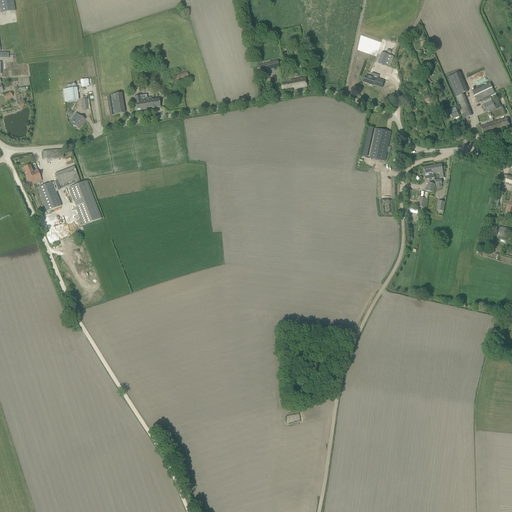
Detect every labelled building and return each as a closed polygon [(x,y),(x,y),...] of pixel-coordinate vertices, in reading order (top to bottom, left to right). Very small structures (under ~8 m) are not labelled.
[(15,11),(13,0),(0,0),(0,8),(1,13),(15,11)] [(0,46),(0,57),(9,57),(9,52),(0,52),(0,51),(1,51),(0,46)] [(382,52),(378,63),(385,66),(389,55),(382,52)] [(389,55),(385,66),(389,67),(393,57),(389,55)] [(273,62),(255,67),(256,68),(257,73),(279,67),(278,64),(273,65),(272,62),(273,62)] [(186,72),(175,76),(177,81),(188,77),(186,72)] [(448,78),(456,97),(468,92),(460,73),(448,78)] [(485,73),(471,77),(472,83),(487,79),(485,73)] [(365,76),(363,82),(373,86),(373,85),(382,88),(384,81),(369,76),(369,77),(365,76)] [(305,78),(281,83),(282,91),(307,87),(305,78)] [(472,92),(477,102),(494,93),(490,83),(472,92)] [(76,88),(63,90),(65,102),(77,100),(76,88)] [(125,113),(124,108),(122,94),(109,96),(112,116),(125,113)] [(146,95),(134,97),(136,111),(160,107),(159,99),(152,100),(147,101),(146,95)] [(492,101),(490,97),(481,101),(483,105),(492,101)] [(495,108),(494,106),(492,101),(483,105),(487,112),(495,108)] [(455,108),(448,111),(450,113),(452,118),(459,115),(457,110),(455,108)] [(72,119),(69,123),(78,129),(85,119),(78,114),(76,117),(78,118),(76,121),(72,119)] [(507,118),(480,127),(481,131),(483,135),(510,126),(507,118)] [(368,127),(367,132),(362,157),(370,158),(376,129),(368,127)] [(376,129),(370,158),(385,162),(391,132),(376,129)] [(442,164),(432,166),(433,173),(439,172),(440,178),(444,177),(443,169),(442,164)] [(32,172),(32,170),(30,165),(24,168),(26,173),(24,173),(29,186),(42,181),(38,171),(34,173),(33,171),(32,172)] [(433,173),(432,166),(424,167),(425,175),(424,175),(425,180),(434,178),(433,173)] [(70,172),(56,177),(61,189),(80,182),(74,167),(69,169),(70,172)] [(504,175),(502,180),(502,183),(505,184),(511,186),(511,177),(507,176),(504,175)] [(83,226),(101,219),(87,181),(68,189),(83,226)] [(37,188),(47,212),(61,206),(52,183),(37,188)] [(433,192),(435,185),(428,183),(426,191),(433,192)] [(487,249),(488,246),(491,246),(491,249),(493,249),(494,244),(495,240),(495,239),(487,237),(484,248),(487,249)]
